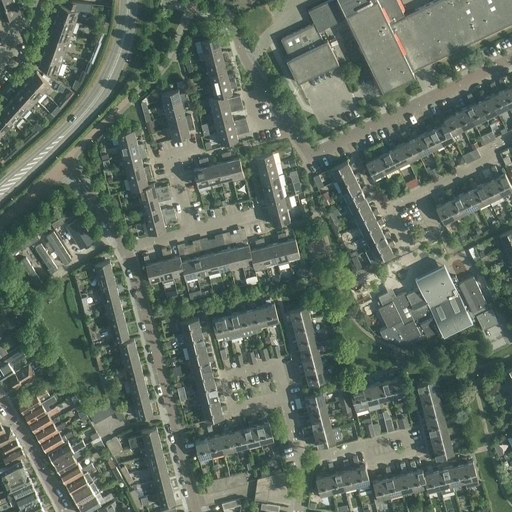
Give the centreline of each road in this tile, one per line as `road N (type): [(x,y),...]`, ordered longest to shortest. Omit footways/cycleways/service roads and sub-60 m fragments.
road 1 (residential): [(511,59),(312,155),(236,39)]
road 2 (residential): [(125,249),(196,511)]
road 3 (secondary): [(62,135),(114,71),(127,0)]
road 4 (residential): [(421,190),(440,232),(403,247),(383,209)]
road 5 (residential): [(66,511),(0,401)]
